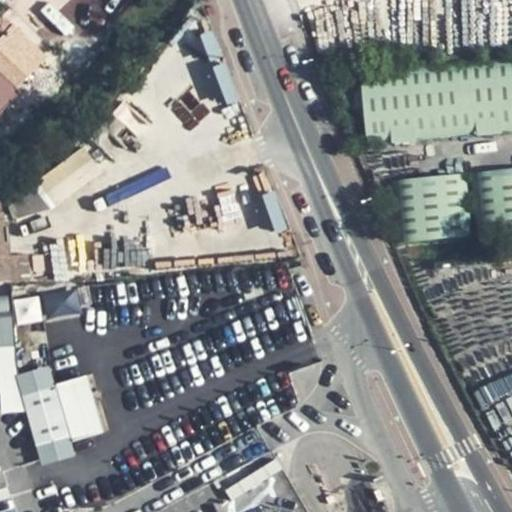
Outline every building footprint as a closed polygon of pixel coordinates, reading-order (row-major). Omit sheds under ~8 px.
[(0,50),(18,33),(7,21),(0,27),(0,50)] [(38,73),(48,63),(18,33),(0,50),(0,129),(5,135),(24,117),(14,106),(0,90),(0,83),(6,79),(14,89),(12,91),(18,97),(21,95),(24,98),(43,78),(38,73)] [(471,125),(511,121),(511,53),(363,64),(366,132),(471,125)] [(53,68),(48,63),(38,73),(43,78),(53,68)] [(29,112),(20,102),(14,106),(24,117),(29,112)] [(511,126),(511,121),(471,125),(366,132),(366,135),(511,126)] [(511,163),(470,165),(471,181),(511,177),(511,163)] [(390,170),(390,187),(465,181),(465,166),(390,170)] [(474,230),(511,227),(511,177),(471,181),(474,230)] [(465,181),(390,187),(393,234),(468,230),(465,181)] [(274,192),(265,194),(273,229),(283,227),(274,192)] [(0,211),(0,279),(7,279),(7,282),(29,281),(28,255),(7,256),(5,212),(0,211)] [(42,294),(44,317),(79,314),(77,291),(42,294)] [(0,413),(32,412),(35,461),(74,459),(73,437),(98,436),(95,377),(52,379),(52,368),(15,370),(11,295),(0,295),(0,413)] [(13,299),(15,323),(41,321),(40,297),(13,299)]
